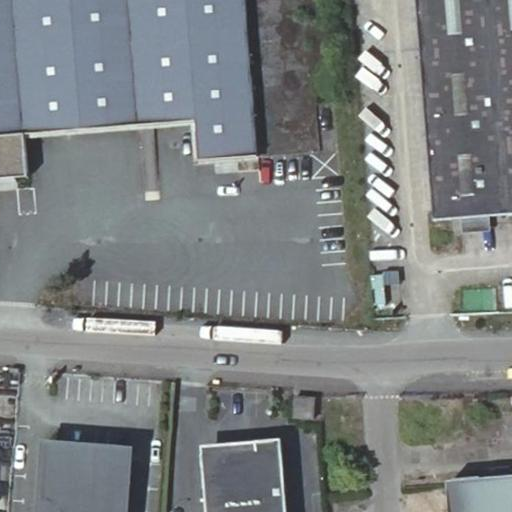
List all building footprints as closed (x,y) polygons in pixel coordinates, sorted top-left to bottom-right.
[(260,163),(246,0),(0,0),(0,187),(31,185),(28,142),(27,125),(212,109),(214,127),(217,166),(260,163)] [(511,0),(421,0),(439,220),(465,218),(493,216),(511,214),(511,0)] [(28,142),(200,128),(214,127),(212,109),(27,125),(28,142)] [(203,167),(217,166),(214,127),(200,128),(203,167)] [(494,237),(493,216),(465,218),(467,239),(494,237)] [(313,398),(296,397),(295,415),(313,416),(313,398)] [(243,449),(201,452),(206,511),(287,511),(281,437),(256,439),(243,449)] [(43,446),(38,511),(127,511),(132,453),(43,446)] [(511,511),(511,481),(454,487),(455,511),(511,511)]
